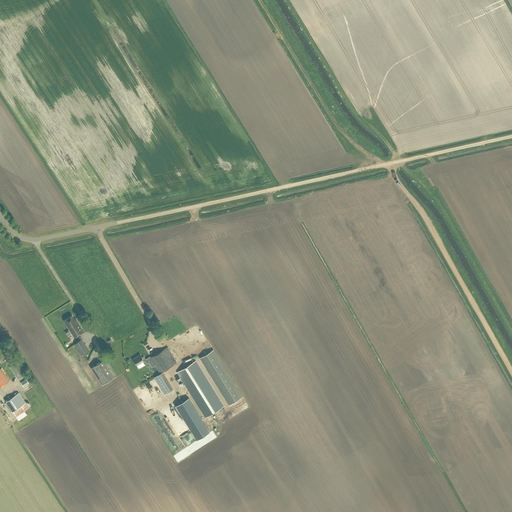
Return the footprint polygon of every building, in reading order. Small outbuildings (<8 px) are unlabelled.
[(76,321),(72,314),(63,320),(74,337),(83,331),(77,320),(76,321)] [(81,355),(89,350),(87,347),(82,338),(74,344),(81,355)] [(177,362),(167,346),(150,357),(150,356),(145,358),(144,356),(142,357),(140,354),(132,358),(137,365),(143,361),(144,364),(152,360),(159,372),(177,362)] [(213,349),(200,357),(229,404),(242,396),(213,349)] [(102,384),(116,375),(105,358),(91,367),(102,384)] [(18,378),(26,373),(17,360),(9,365),(18,378)] [(205,417),(224,406),(195,360),(177,371),(205,417)] [(0,386),(9,380),(1,368),(0,368),(0,386)] [(154,377),(165,394),(174,388),(163,371),(154,377)] [(140,386),(143,392),(149,389),(153,396),(155,395),(154,392),(154,391),(150,381),(140,386)] [(12,411),(25,402),(18,392),(6,401),(12,411)] [(210,431),(188,397),(175,405),(197,439),(210,431)] [(213,432),(173,454),(177,461),(217,439),(213,432)]
